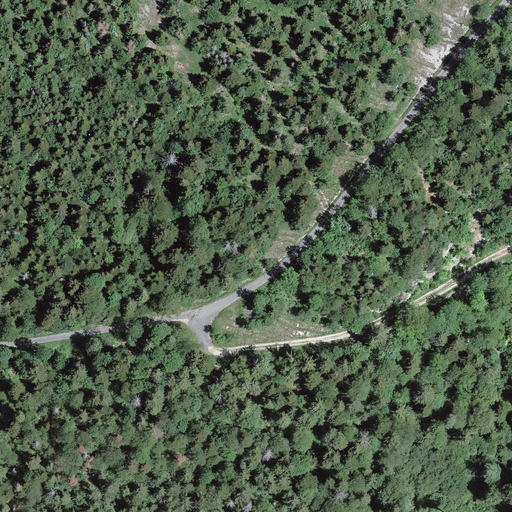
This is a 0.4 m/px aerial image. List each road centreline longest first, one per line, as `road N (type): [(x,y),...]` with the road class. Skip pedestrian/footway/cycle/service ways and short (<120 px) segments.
road 1 (track): [(0,349),(196,315),(262,282),(317,231),(511,0)]
road 2 (track): [(196,315),(215,353),(339,339),(511,252)]
